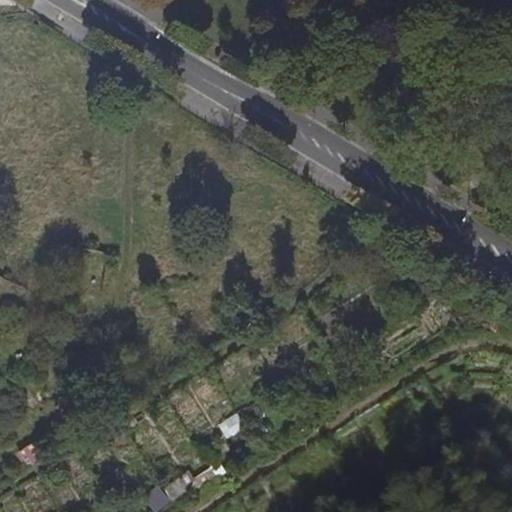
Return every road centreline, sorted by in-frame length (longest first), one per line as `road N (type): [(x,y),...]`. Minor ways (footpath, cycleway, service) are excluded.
road 1 (track): [(0,494),(256,332),(353,260),(384,256),(511,319)]
road 2 (secondary): [(80,0),(511,260)]
road 3 (track): [(195,511),(435,357),(511,345)]
